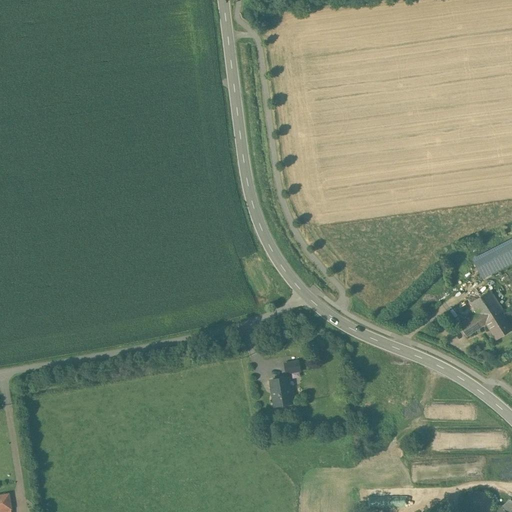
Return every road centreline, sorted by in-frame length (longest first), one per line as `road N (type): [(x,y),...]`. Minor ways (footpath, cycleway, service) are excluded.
road 1 (unclassified): [(306,297),(246,324),(0,373)]
road 2 (secondary): [(222,0),(249,195),(274,256),(306,297)]
road 3 (secondary): [(306,297),(349,328),(432,362),(511,419)]
